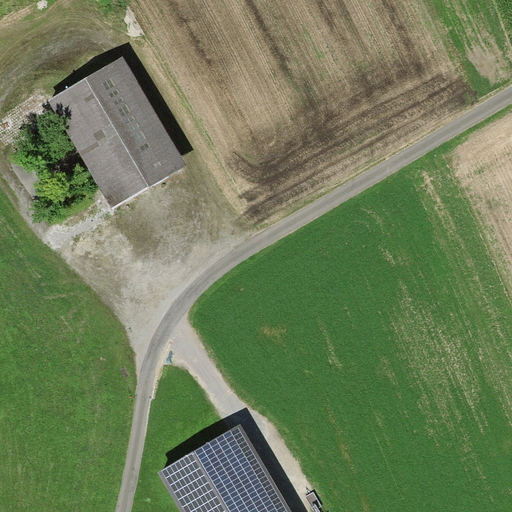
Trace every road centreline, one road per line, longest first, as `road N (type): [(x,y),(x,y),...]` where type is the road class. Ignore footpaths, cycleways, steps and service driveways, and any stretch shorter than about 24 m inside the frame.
road 1 (unclassified): [(120,511),(138,376),(155,332),(200,275),(511,96)]
road 2 (track): [(0,80),(99,30),(133,61),(241,249)]
road 3 (track): [(155,332),(63,257),(0,151)]
